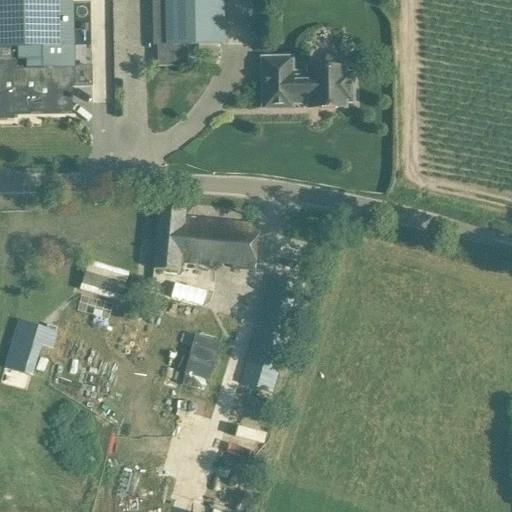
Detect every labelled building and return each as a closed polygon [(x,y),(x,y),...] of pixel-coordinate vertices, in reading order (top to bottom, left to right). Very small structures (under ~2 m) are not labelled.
[(90,0),(0,0),(0,121),(13,121),(13,115),(70,114),(70,100),(72,100),(72,95),(70,96),(70,87),(74,87),(74,69),(73,69),(73,4),(91,3),(90,0)] [(151,0),(153,46),(157,46),(157,67),(156,67),(156,69),(178,68),(178,64),(187,64),(187,46),(223,46),(221,0),(151,0)] [(291,74),(291,59),(262,59),(263,109),(292,109),(292,104),(308,104),(309,109),(345,109),(344,103),(352,103),(352,83),(352,74),(344,74),(344,68),(308,69),(308,74),(291,74)] [(254,271),(256,246),(258,226),(184,218),(184,211),(159,209),(153,270),(176,272),(177,264),(254,271)] [(120,304),(128,275),(88,263),(79,292),(120,304)] [(273,276),(241,384),(272,393),(304,285),(273,276)] [(169,281),(165,297),(189,303),(193,287),(169,281)] [(127,308),(124,320),(135,324),(139,311),(127,308)] [(52,351),(57,334),(18,323),(4,370),(31,378),(40,348),(52,351)] [(210,383),(221,342),(195,335),(184,376),(210,383)] [(181,395),(177,411),(200,417),(204,401),(181,395)]
